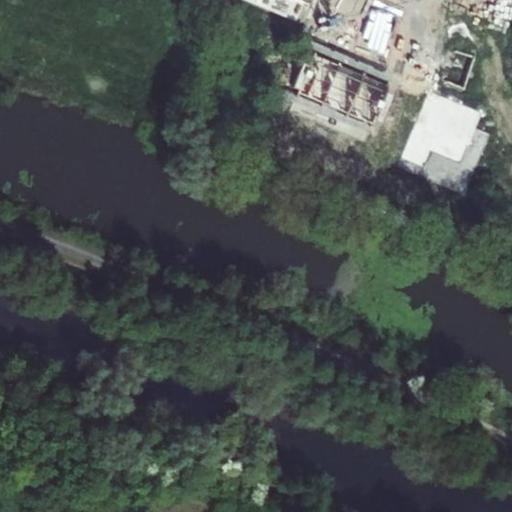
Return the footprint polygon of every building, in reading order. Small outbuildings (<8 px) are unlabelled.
[(466,90),(496,0),(450,0),(423,83),(427,85),(408,131),(426,137),(448,83),(466,90)] [(511,28),(502,57),(511,59),(511,28)] [(427,85),(423,83),(339,47),(319,98),(407,135),(408,131),(427,85)] [(205,88),(234,98),(238,88),(209,78),(205,88)] [(192,119),(222,129),(225,118),(196,108),(192,119)]
